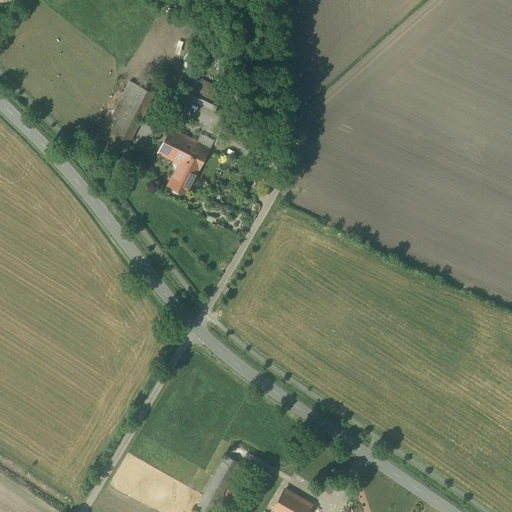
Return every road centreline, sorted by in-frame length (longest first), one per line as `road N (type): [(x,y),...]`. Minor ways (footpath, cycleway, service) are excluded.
road 1 (tertiary): [(450,511),(256,380),(196,328)]
road 2 (tertiary): [(196,328),(0,103)]
road 3 (unclassified): [(84,511),(196,328)]
